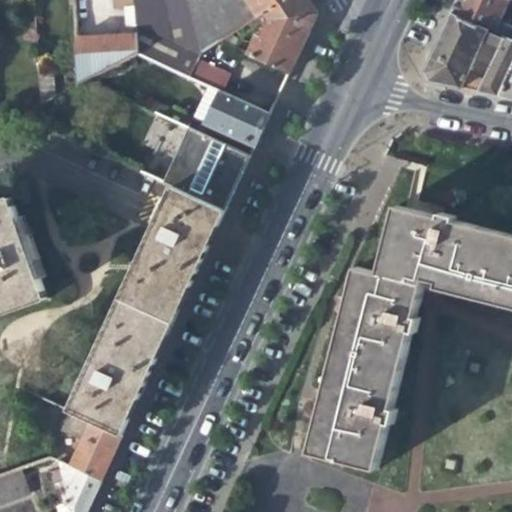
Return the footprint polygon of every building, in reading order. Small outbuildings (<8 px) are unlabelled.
[(73,0),(76,37),(137,34),(138,56),(188,78),(196,60),(199,52),(189,0),(135,0),(136,4),(134,4),(134,8),(114,9),(113,0),(73,0)] [(113,0),(114,9),(134,8),(134,4),(136,4),(135,0),(113,0)] [(248,0),(189,0),(199,52),(217,41),(228,33),(246,22),(258,15),(248,0)] [(248,0),(258,15),(264,11),(281,0),(248,0)] [(248,55),(287,73),(300,46),(315,14),(306,0),(281,0),(264,11),(271,21),(264,34),(259,32),(248,55)] [(511,29),(500,24),(510,0),(457,0),(451,13),(488,30),(505,38),(511,40),(511,29)] [(502,45),(480,93),(488,94),(501,97),(511,72),(511,40),(505,38),(488,30),(451,13),(440,37),(424,72),(429,82),(460,88),(473,91),(480,75),(470,71),(485,38),(502,45)] [(236,41),(228,33),(217,41),(233,48),(236,41)] [(134,54),(138,56),(137,34),(76,37),(79,84),(134,54)] [(225,73),(196,60),(188,78),(208,87),(218,91),(225,73)] [(511,72),(501,97),(511,99),(511,72)] [(194,118),(206,123),(220,93),(218,91),(208,87),(194,118)] [(220,93),(206,123),(254,145),(258,137),(269,114),(220,93)] [(202,134),(250,155),(251,152),(254,145),(206,123),(202,134)] [(187,127),(162,180),(171,184),(188,192),(225,208),(233,191),(235,188),(241,173),(250,155),(202,134),(187,127)] [(160,201),(118,299),(172,323),(193,278),(217,226),(225,208),(188,192),(171,184),(160,201)] [(397,208),(380,276),(356,269),(352,287),(334,357),(322,408),(311,454),(377,471),(389,423),(393,424),(395,416),(397,408),(393,407),(403,369),(412,333),(416,334),(418,325),(420,318),(416,318),(424,287),(426,280),(438,283),(437,290),(446,292),(511,308),(511,236),(454,222),(455,217),(442,214),(441,218),(397,208)] [(0,223),(0,338),(57,320),(21,216),(0,223)] [(67,411),(72,413),(90,422),(120,436),(149,374),(172,323),(118,299),(67,411)] [(64,431),(82,440),(90,422),(72,413),(64,431)] [(82,440),(70,468),(99,482),(106,466),(120,436),(90,422),(82,440)] [(61,464),(58,472),(62,483),(54,486),(61,504),(54,507),(56,511),(84,511),(92,495),(99,482),(70,468),(61,464)] [(17,470),(7,474),(0,476),(0,505),(26,495),(17,470)] [(52,487),(54,486),(62,483),(58,472),(48,475),(52,487)]
